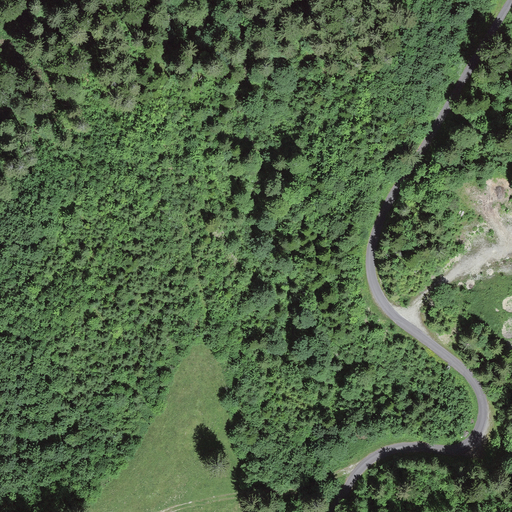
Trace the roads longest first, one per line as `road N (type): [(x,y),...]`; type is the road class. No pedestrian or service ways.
road 1 (unclassified): [(334,511),(360,468),(380,452),(459,448),(481,422),(473,380),(386,306),(373,280),(371,247),(392,196),(511,0)]
road 2 (track): [(161,511),(360,468)]
road 3 (track): [(401,321),(473,261),(511,258)]
